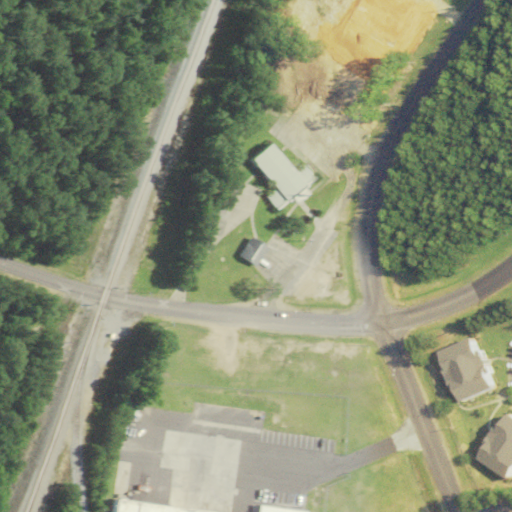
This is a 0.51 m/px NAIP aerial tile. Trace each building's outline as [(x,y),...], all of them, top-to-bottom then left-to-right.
[(314,0),(312,5),(369,34),(387,0),(314,0)] [(276,190),(267,198),(276,209),(313,179),(303,166),(294,173),(271,144),(251,160),(276,190)] [(254,267),(266,249),(250,238),(238,257),(254,267)] [(480,339),(442,351),(459,403),(496,391),(480,339)] [(511,481),(511,415),(508,414),(479,460),(511,481)] [(305,511),(306,511),(255,507),(254,511),(217,511),(113,501),(111,511),(305,511)]
